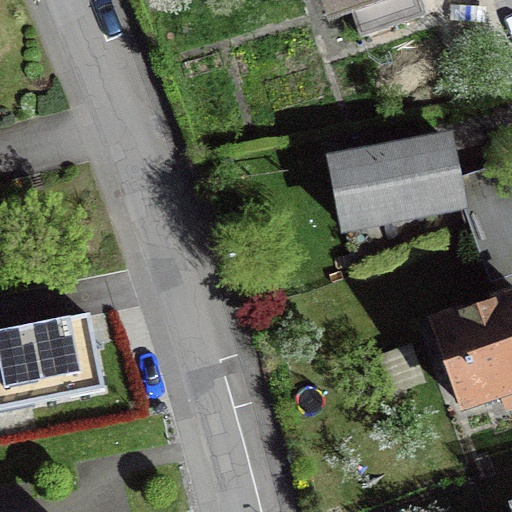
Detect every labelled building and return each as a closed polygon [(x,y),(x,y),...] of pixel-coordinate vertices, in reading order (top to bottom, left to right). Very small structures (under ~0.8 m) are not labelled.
[(332,0),(337,12),(350,7),(359,33),(425,10),(421,0),(332,0)] [(459,177),(451,137),(325,160),(340,240),(360,236),(367,244),(374,255),(381,232),(383,241),(390,250),(400,252),(410,246),(411,235),(406,227),(466,216),(488,284),(511,276),(511,160),(511,159),(459,177)] [(511,291),(425,323),(460,419),(493,407),(496,417),(511,411),(511,291)] [(0,416),(106,395),(89,316),(0,334),(0,416)] [(426,384),(413,344),(379,355),(392,395),(426,384)]
